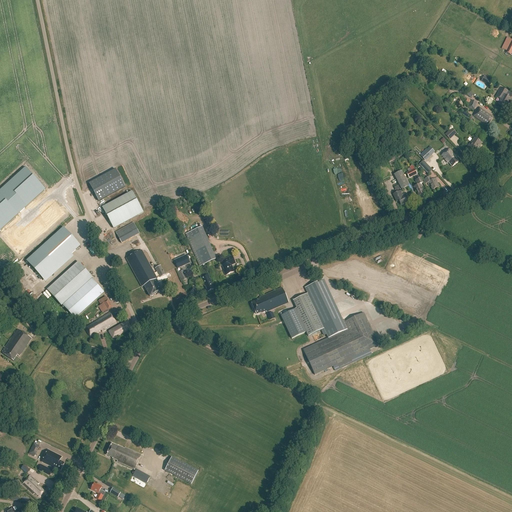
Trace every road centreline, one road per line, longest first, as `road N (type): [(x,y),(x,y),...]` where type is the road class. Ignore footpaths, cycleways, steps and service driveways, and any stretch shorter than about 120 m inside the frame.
road 1 (tertiary): [(145,342),(182,313),(466,189),(511,149)]
road 2 (unclassified): [(145,342),(71,167),(37,0)]
road 3 (track): [(171,319),(313,406),(269,511)]
road 4 (tertiary): [(60,511),(145,342)]
